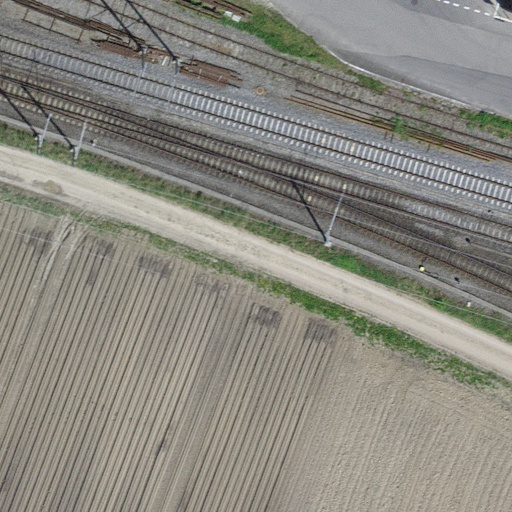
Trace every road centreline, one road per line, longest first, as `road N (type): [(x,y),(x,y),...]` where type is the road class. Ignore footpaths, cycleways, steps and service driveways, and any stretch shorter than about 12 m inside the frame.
road 1 (track): [(511,372),(418,326),(0,170)]
road 2 (residential): [(511,79),(408,40),(342,0)]
